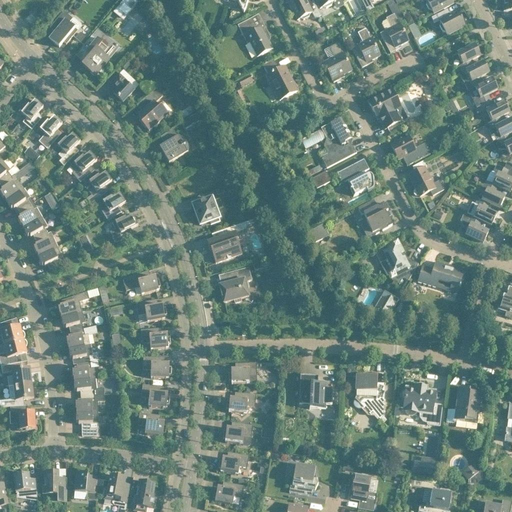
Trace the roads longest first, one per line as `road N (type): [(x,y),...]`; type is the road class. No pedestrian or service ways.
road 1 (residential): [(178,467),(186,332),(167,253),(105,149),(23,71)]
road 2 (tertiary): [(203,349),(174,233),(149,183),(125,147),(31,59)]
road 3 (residential): [(511,375),(393,352),(203,349)]
road 4 (residential): [(490,262),(413,232),(347,98)]
road 5 (residential): [(53,449),(37,320),(0,244)]
road 6 (residential): [(347,98),(320,100),(272,0)]
road 7 (residential): [(178,467),(53,449)]
road 8 (tertiary): [(192,472),(203,349)]
